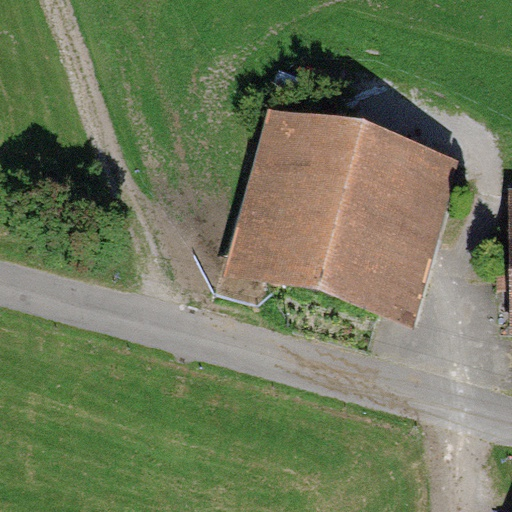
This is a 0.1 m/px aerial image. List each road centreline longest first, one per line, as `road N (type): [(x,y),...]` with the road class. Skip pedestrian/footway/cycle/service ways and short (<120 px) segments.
road 1 (unclassified): [(0,290),(511,430)]
road 2 (track): [(174,338),(50,0)]
